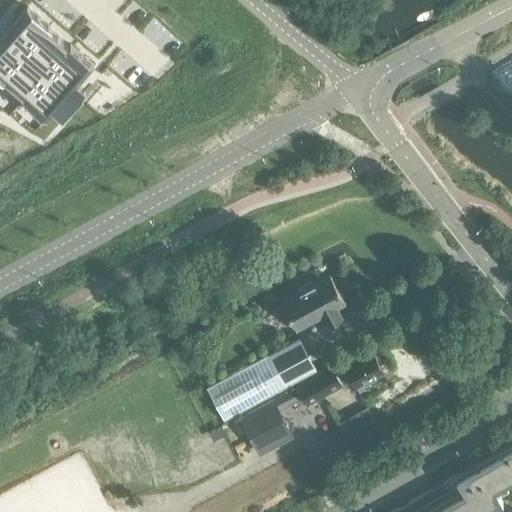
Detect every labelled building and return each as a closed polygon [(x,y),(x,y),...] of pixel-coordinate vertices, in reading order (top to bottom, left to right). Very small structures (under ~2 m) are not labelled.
[(27,5),(0,35),(0,78),(2,80),(3,79),(23,96),(22,97),(45,118),(53,108),(62,117),(85,91),(75,83),(93,63),(70,42),(68,44),(49,27),(50,25),(27,5)] [(337,307),(346,303),(330,274),(314,283),(312,279),(298,287),(300,291),(281,301),(296,329),(322,315),(328,326),(343,318),(337,307)] [(298,379),(282,347),(208,387),(224,418),(298,379)] [(344,365),(356,386),(359,390),(370,384),(367,379),(382,371),(371,351),(344,365)] [(295,384),(306,404),(343,385),(332,364),(295,384)] [(256,448),(287,432),(270,399),(240,415),(256,448)] [(341,415),(345,427),(374,416),(369,404),(341,415)] [(483,511),(502,501),(495,488),(511,478),(511,445),(457,477),(456,473),(387,511),(483,511)]
